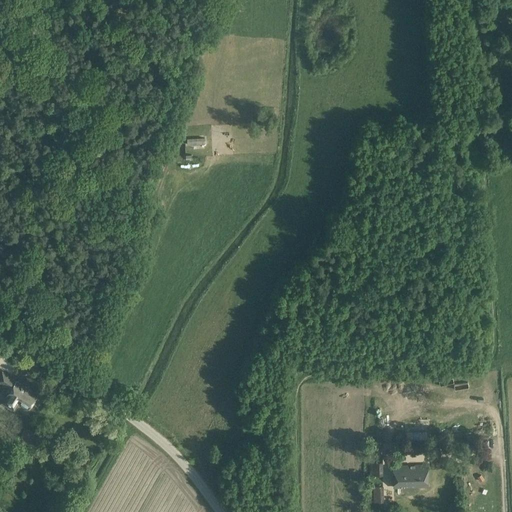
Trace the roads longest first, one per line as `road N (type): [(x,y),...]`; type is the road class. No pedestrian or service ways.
road 1 (unknown): [(480,0),(498,363),(303,378),(297,511)]
road 2 (track): [(215,0),(100,392)]
road 3 (unclassified): [(220,511),(164,440),(0,317)]
